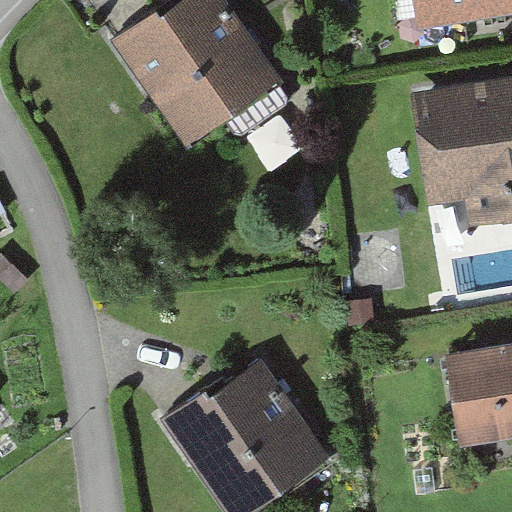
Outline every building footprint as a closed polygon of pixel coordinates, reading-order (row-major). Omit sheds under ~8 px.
[(284,78),(229,0),(166,0),(162,2),(160,0),(155,0),(113,34),(188,142),(226,116),(235,130),(243,132),(288,102),(289,93),(280,81),(284,78)] [(511,0),(415,0),(419,20),(511,4),(511,0)] [(511,68),(411,85),(427,202),(466,196),(471,222),(511,215),(511,68)] [(511,335),(445,347),(461,438),(511,429),(511,335)] [(249,511),(334,456),(263,351),(212,385),(207,379),(163,413),(229,511),(249,511)]
